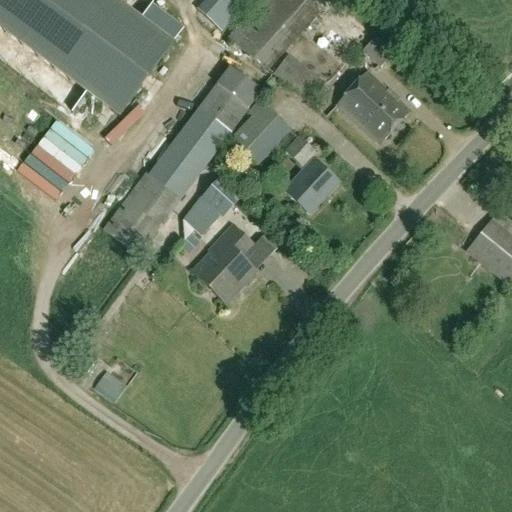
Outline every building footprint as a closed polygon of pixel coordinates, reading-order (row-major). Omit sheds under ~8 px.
[(184,27),(187,18),(149,4),(138,0),(108,0),(105,10),(97,6),(91,0),(82,0),(81,1),(77,0),(76,0),(66,9),(60,26),(39,43),(47,52),(58,43),(51,61),(57,68),(65,61),(78,76),(71,95),(85,83),(96,96),(116,104),(125,96),(136,67),(184,27)] [(207,0),(198,11),(222,32),(251,0),(207,0)] [(303,0),(263,0),(228,40),(266,75),(320,15),(303,0)] [(393,55),(376,39),(362,54),(380,70),(393,55)] [(418,49),(414,55),(421,60),(425,53),(418,49)] [(287,56),(271,77),(308,102),(324,84),(287,56)] [(103,232),(137,257),(260,93),(229,70),(103,232)] [(161,98),(170,84),(154,74),(146,89),(161,98)] [(409,113),(366,74),(336,106),(379,146),(409,113)] [(262,107),(231,141),(258,166),(290,133),(262,107)] [(301,170),(314,156),(298,140),(284,154),(301,170)] [(307,217),(337,185),(313,162),(283,194),(307,217)] [(202,201),(183,224),(201,241),(221,219),(222,220),(241,200),(221,180),(202,201)] [(511,232),(494,218),(465,254),(511,292),(511,232)] [(241,262),(253,249),(232,229),(212,251),(220,260),(199,282),(225,307),(255,275),(241,262)] [(100,386),(122,401),(133,386),(110,370),(100,386)]
